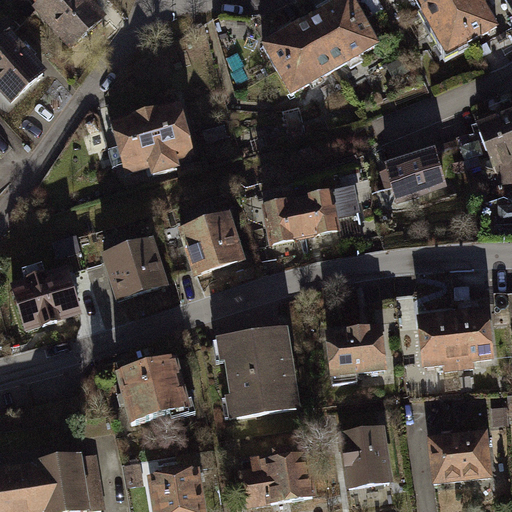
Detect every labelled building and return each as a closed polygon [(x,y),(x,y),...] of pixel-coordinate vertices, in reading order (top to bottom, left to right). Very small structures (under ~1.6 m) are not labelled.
[(115,26),(92,0),(61,0),(45,16),(84,58),(115,26)] [(481,48),(455,0),(422,0),(453,63),(481,48)] [(485,0),(455,0),(481,48),(502,34),(485,0)] [(361,2),(271,52),(298,102),(387,51),(361,2)] [(24,44),(0,63),(0,86),(21,111),(56,83),(24,44)] [(192,113),(121,132),(134,180),(205,161),(192,113)] [(511,114),(475,127),(499,183),(511,178),(511,114)] [(436,152),(388,168),(399,203),(447,187),(436,152)] [(361,194),(271,207),(280,254),(367,238),(361,194)] [(241,222),(190,235),(202,285),(254,271),(241,222)] [(160,248),(112,261),(126,308),(175,296),(160,248)] [(78,277),(22,292),(33,335),(89,320),(78,277)] [(498,315),(430,322),(434,375),(504,368),(498,315)] [(394,331),(340,336),(344,380),(398,375),(394,331)] [(301,337),(228,347),(238,425),(311,415),(301,337)] [(193,370),(132,380),(141,432),(202,422),(193,370)] [(395,432),(345,440),(354,496),(403,488),(395,432)] [(498,436),(436,441),(440,491),(503,485),(498,436)] [(316,452),(251,462),(258,511),(272,511),(324,504),(316,452)] [(106,511),(97,458),(0,474),(0,511),(106,511)] [(218,511),(213,471),(161,479),(166,511),(218,511)]
